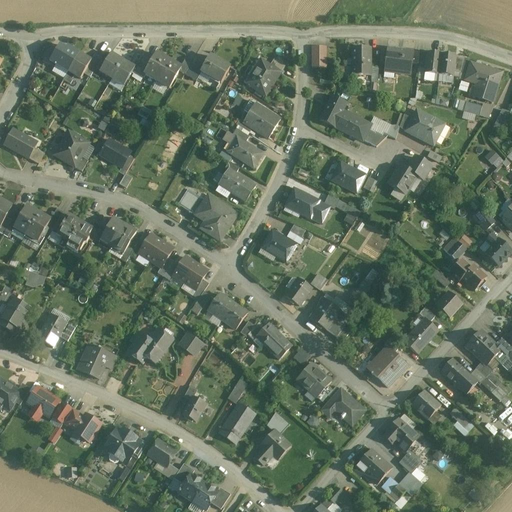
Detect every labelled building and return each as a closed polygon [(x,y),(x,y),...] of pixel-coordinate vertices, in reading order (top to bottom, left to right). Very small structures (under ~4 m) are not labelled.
[(56,66),(66,50),(60,46),(56,52),(50,62),(50,63),(56,66)] [(66,50),(56,66),(68,73),(79,55),(67,48),(66,50)] [(50,62),(56,52),(51,49),(43,63),(48,66),(50,63),(50,62)] [(325,49),(312,49),(312,69),(325,69),(325,49)] [(371,49),(351,49),(351,68),(351,77),(371,77),(371,49)] [(401,51),(387,49),(384,73),(398,75),(401,51)] [(101,59),(106,62),(111,55),(105,51),(101,59)] [(401,51),(398,75),(411,76),(412,64),(414,52),(401,51)] [(438,83),(441,56),(427,54),(425,70),(424,80),(424,81),(438,83)] [(91,62),(79,55),(68,73),(80,80),(84,75),(91,62)] [(91,62),(84,75),(90,79),(92,75),(95,70),(101,59),(95,55),(91,62)] [(123,62),(111,55),(106,62),(99,73),(100,74),(112,80),(123,62)] [(145,75),(146,76),(157,82),(169,62),(157,55),(153,63),(145,75)] [(142,56),(134,68),(135,69),(133,72),(138,75),(147,60),(147,59),(142,56)] [(453,73),(455,57),(441,56),(438,83),(452,85),(453,73)] [(210,57),(202,71),(201,73),(202,73),(221,84),(230,69),(210,57)] [(464,58),(455,57),(453,73),(460,74),(464,58)] [(106,62),(101,59),(95,70),(99,73),(106,62)] [(147,60),(138,75),(144,79),(146,76),(145,75),(153,63),(147,60)] [(274,60),(270,67),(281,74),(285,67),(274,60)] [(185,61),(180,68),(181,69),(179,72),(184,75),(191,64),(185,61)] [(270,67),(261,61),(245,84),(265,97),(281,74),(270,67)] [(123,62),(112,80),(124,88),(125,86),(127,87),(130,81),(129,80),(133,72),(135,69),(134,68),(123,62)] [(180,68),(169,62),(157,82),(157,83),(169,90),(179,72),(181,69),(180,68)] [(202,71),(191,64),(184,75),(196,83),(202,73),(201,73),(202,71)] [(476,79),(479,80),(482,69),(483,70),(483,68),(470,64),(465,81),(475,85),(476,79)] [(476,88),(473,87),(470,97),(492,104),(502,74),(493,72),(493,73),(483,70),(482,69),(479,80),(476,88)] [(121,93),(124,88),(112,80),(109,86),(121,93)] [(320,121),(334,128),(342,112),(342,113),(346,105),(332,98),(320,121)] [(244,112),(249,115),(255,105),(250,102),(244,112)] [(482,108),(466,103),(464,113),(479,117),(482,108)] [(243,124),(252,129),(269,140),(281,121),(255,105),(249,115),(243,124)] [(142,106),(138,115),(143,118),(140,124),(152,130),(154,125),(147,121),(152,111),(142,106)] [(501,111),(494,125),(502,129),(510,114),(501,111)] [(342,113),(342,112),(334,128),(334,129),(363,142),(368,131),(371,126),(342,113)] [(416,113),(429,121),(430,119),(417,112),(416,113)] [(429,121),(416,113),(412,120),(406,132),(405,133),(415,138),(416,136),(434,146),(444,126),(430,119),(429,121)] [(406,132),(412,120),(404,116),(399,129),(406,132)] [(252,129),(243,124),(239,121),(236,126),(249,134),(252,129)] [(13,130),(4,146),(29,160),(34,149),(37,144),(13,130)] [(236,138),(245,144),(249,138),(237,130),(232,136),(236,139),(236,138)] [(368,131),(363,142),(376,148),(388,137),(383,134),(382,137),(375,134),(375,135),(368,131)] [(60,147),(62,148),(71,134),(69,132),(60,147)] [(78,138),(71,134),(62,148),(60,147),(54,157),(75,169),(81,158),(89,145),(78,138)] [(433,147),(434,146),(416,136),(415,138),(433,147)] [(245,144),(236,138),(236,139),(226,153),(253,170),(263,155),(245,144)] [(121,170),(122,170),(129,157),(131,154),(109,141),(104,148),(100,155),(108,160),(109,158),(112,160),(110,163),(121,170)] [(100,155),(104,148),(98,144),(94,151),(100,155)] [(34,149),(29,160),(39,165),(44,155),(34,149)] [(485,158),(497,169),(505,161),(492,150),(485,158)] [(429,158),(439,164),(442,157),(432,152),(429,158)] [(124,177),(126,175),(135,160),(129,157),(122,170),(121,170),(119,174),(124,177)] [(88,162),(81,158),(75,169),(82,173),(88,162)] [(416,158),(408,171),(417,177),(422,180),(430,167),(416,158)] [(228,172),(229,171),(236,175),(239,169),(229,163),(225,169),(228,172)] [(357,195),(366,177),(340,165),(331,183),(357,195)] [(408,171),(400,166),(388,186),(405,196),(417,177),(408,171)] [(236,175),(229,171),(228,172),(219,186),(246,203),(255,188),(236,175)] [(124,177),(119,186),(126,190),(132,180),(126,175),(124,177)] [(379,183),(369,179),(363,189),(373,194),(379,183)] [(190,213),(200,198),(188,190),(179,205),(190,213)] [(294,190),(285,208),(311,221),(311,220),(319,203),(320,203),(294,190)] [(237,216),(208,197),(205,202),(196,216),(195,217),(206,223),(201,230),(220,242),(237,216)] [(330,209),(334,211),(335,209),(357,220),(361,213),(338,201),(329,197),(325,206),(330,209)] [(190,213),(196,216),(205,202),(200,198),(190,213)] [(0,229),(6,219),(12,208),(0,201),(0,229)] [(325,206),(319,203),(311,220),(322,226),(330,209),(325,206)] [(26,236),(38,215),(26,208),(21,217),(14,228),(15,229),(26,236)] [(496,223),(484,209),(474,218),(485,232),(496,223)] [(52,231),(63,214),(56,210),(50,222),(51,222),(47,228),(52,231)] [(14,228),(21,217),(16,214),(11,221),(3,236),(9,239),(15,229),(14,228)] [(57,236),(68,217),(63,214),(52,231),(51,232),(56,235),(57,236)] [(47,228),(51,222),(50,222),(38,215),(26,236),(39,243),(47,228)] [(511,231),(511,222),(505,216),(501,220),(511,232),(511,231)] [(69,243),(80,224),(68,217),(57,236),(69,243)] [(11,221),(6,219),(0,229),(0,234),(3,236),(11,221)] [(112,248),(125,227),(113,220),(105,233),(101,241),(112,248)] [(90,230),(80,224),(69,243),(68,245),(80,252),(84,245),(87,244),(88,241),(89,240),(89,237),(92,231),(90,230)] [(89,237),(89,240),(88,241),(92,243),(93,241),(99,230),(101,227),(94,224),(90,230),(92,231),(89,237)] [(290,233),(301,239),(305,232),(293,226),(290,233)] [(124,255),(128,248),(136,234),(125,227),(112,248),(123,254),(124,255)] [(101,241),(105,233),(99,230),(93,241),(99,244),(101,241)] [(297,247),(272,232),(261,249),(286,264),(297,247)] [(68,245),(69,243),(57,236),(56,235),(51,242),(64,250),(68,245)] [(150,262),(162,244),(157,241),(158,240),(151,236),(145,245),(139,255),(140,255),(150,262)] [(498,241),(492,236),(486,242),(492,248),(485,255),(499,268),(511,253),(498,241)] [(466,251),(454,239),(443,251),(456,263),(466,251)] [(139,255),(145,245),(139,242),(134,251),(130,257),(136,261),(140,255),(139,255)] [(485,255),(492,248),(486,242),(480,250),(485,255)] [(161,269),(168,259),(173,251),(167,246),(167,247),(162,244),(150,262),(161,269)] [(130,257),(134,251),(128,248),(124,255),(123,254),(120,260),(126,264),(130,257)] [(185,284),(196,266),(192,263),(185,258),(180,267),(174,277),(185,284)] [(164,279),(174,263),(168,259),(161,269),(157,274),(164,279)] [(174,277),(180,267),(174,263),(164,279),(170,282),(174,277)] [(459,283),(462,280),(462,279),(470,270),(462,263),(450,275),(459,283)] [(196,266),(185,284),(196,292),(202,281),(208,273),(201,269),(196,266)] [(486,279),(473,267),(470,270),(462,279),(462,280),(475,292),(486,279)] [(445,289),(450,284),(437,272),(432,277),(445,289)] [(327,282),(318,276),(311,285),(321,292),(327,282)] [(312,290),(298,280),(285,297),(299,307),(312,290)] [(192,297),(198,301),(204,293),(209,285),(202,281),(196,292),(192,297)] [(192,297),(196,292),(185,284),(181,290),(192,297)] [(0,310),(9,294),(10,293),(4,290),(0,296),(0,310)] [(202,311),(211,298),(204,293),(198,301),(195,305),(202,311)] [(14,299),(17,301),(18,299),(9,294),(0,310),(0,314),(1,316),(2,317),(2,318),(10,305),(11,305),(14,299)] [(462,306),(449,294),(436,307),(449,320),(462,306)] [(222,322),(233,305),(219,295),(208,312),(222,322)] [(11,305),(27,315),(30,310),(17,301),(14,299),(11,305)] [(326,331),(341,312),(323,299),(319,304),(320,306),(310,320),(326,331)] [(2,318),(0,321),(0,326),(16,336),(17,334),(19,336),(22,335),(23,332),(23,330),(25,329),(27,327),(26,324),(25,324),(30,316),(27,315),(11,305),(10,305),(2,318)] [(247,315),(233,305),(222,322),(236,331),(247,315)] [(425,320),(430,324),(435,318),(425,309),(419,316),(425,321),(425,320)] [(351,319),(341,312),(326,331),(336,339),(344,329),(351,319)] [(67,325),(50,315),(36,340),(53,350),(67,325)] [(417,355),(438,332),(430,324),(425,320),(425,321),(404,344),(417,355)] [(247,336),(255,328),(248,323),(240,334),(246,338),(247,336)] [(258,338),(265,330),(259,324),(255,328),(247,336),(254,342),(257,340),(258,338)] [(279,361),(292,348),(269,325),(265,330),(258,338),(257,340),(279,361)] [(75,330),(69,326),(61,339),(68,343),(75,330)] [(344,329),(336,339),(335,341),(341,345),(350,333),(344,329)] [(139,363),(142,359),(143,360),(145,360),(146,360),(147,360),(148,359),(150,359),(155,363),(154,365),(155,365),(172,341),(158,331),(150,342),(141,336),(128,354),(139,363)] [(501,352),(480,332),(473,340),(494,360),(501,352)] [(511,349),(511,340),(509,337),(506,335),(502,339),(511,349)] [(187,336),(180,346),(189,353),(197,342),(187,336)] [(388,348),(394,354),(400,348),(390,340),(384,346),(387,348),(388,348)] [(488,366),(494,360),(473,340),(466,347),(482,363),(485,365),(487,367),(488,366)] [(203,346),(197,342),(189,353),(195,357),(203,346)] [(105,368),(111,355),(90,346),(78,371),(99,381),(105,368)] [(388,389),(408,367),(394,354),(388,348),(387,348),(367,370),(388,389)] [(508,358),(501,352),(494,360),(500,365),(502,367),(509,359),(508,358)] [(117,358),(111,355),(105,368),(111,371),(117,358)] [(511,366),(511,362),(509,359),(502,367),(507,372),(511,366)] [(493,372),(500,365),(494,360),(488,366),(493,372)] [(476,382),(452,361),(441,373),(465,395),(476,382)] [(485,365),(482,363),(476,369),(486,379),(497,389),(502,384),(484,367),(485,365)] [(317,399),(327,388),(331,383),(311,365),(297,381),(317,399)] [(497,389),(486,379),(481,384),(501,403),(506,398),(497,389)] [(18,392),(0,380),(0,410),(1,410),(3,408),(9,412),(15,403),(21,394),(18,392)] [(23,386),(18,392),(21,394),(15,403),(20,406),(30,391),(23,386)] [(193,399),(197,392),(190,388),(184,399),(191,403),(193,399)] [(328,397),(332,392),(327,388),(317,399),(322,403),(328,397)] [(332,401),(341,391),(336,388),(332,392),(328,397),(332,401)] [(243,393),(235,389),(228,401),(235,405),(243,393)] [(58,403),(38,390),(28,405),(35,409),(33,412),(40,417),(42,414),(48,418),(58,403)] [(336,413),(352,427),(365,412),(341,391),(332,401),(322,413),(330,419),(336,413)] [(441,407),(424,392),(412,406),(428,421),(441,407)] [(193,399),(191,403),(183,417),(196,423),(205,406),(193,399)] [(72,412),(62,405),(53,419),(63,425),(63,424),(72,412)] [(255,416),(239,405),(219,434),(235,445),(255,416)] [(469,423),(455,409),(450,415),(464,429),(469,423)] [(40,417),(33,412),(29,417),(37,422),(40,417)] [(84,420),(72,412),(63,424),(75,432),(84,420)] [(275,432),(277,435),(287,424),(276,414),(267,428),(273,434),(275,432)] [(86,417),(84,420),(75,432),(74,435),(81,439),(82,443),(86,442),(91,441),(95,440),(94,436),(101,426),(86,417)] [(413,432),(399,420),(387,433),(401,446),(413,432)] [(57,427),(49,441),(55,444),(63,431),(57,427)] [(142,443),(118,428),(103,451),(126,467),(133,456),(142,443)] [(277,435),(275,432),(273,434),(265,442),(268,445),(254,459),(263,467),(273,457),(278,461),(291,447),(277,435)] [(157,442),(148,457),(167,469),(169,466),(176,455),(157,442)] [(147,447),(142,443),(133,456),(138,460),(147,447)] [(392,470),(371,451),(355,469),(356,469),(359,466),(365,472),(364,474),(365,474),(378,485),(377,486),(378,486),(392,470)] [(420,465),(408,454),(399,464),(409,474),(411,475),(420,465)] [(179,473),(169,466),(167,469),(163,475),(173,481),(174,481),(179,473)] [(179,473),(174,481),(184,487),(191,476),(192,477),(194,473),(184,466),(179,473)] [(68,479),(78,478),(77,469),(67,469),(68,479)] [(411,475),(409,474),(399,486),(406,493),(412,498),(422,486),(411,475)] [(192,477),(191,476),(184,487),(179,495),(193,503),(204,485),(192,477)] [(397,502),(406,493),(399,486),(391,479),(382,489),(397,502)] [(217,493),(204,485),(193,503),(205,511),(206,511),(211,505),(218,494),(217,493)] [(217,493),(218,494),(211,505),(221,511),(230,496),(220,489),(217,493)] [(337,489),(328,499),(333,505),(334,505),(343,495),(337,489)] [(326,511),(333,505),(328,499),(321,507),(326,511)]
